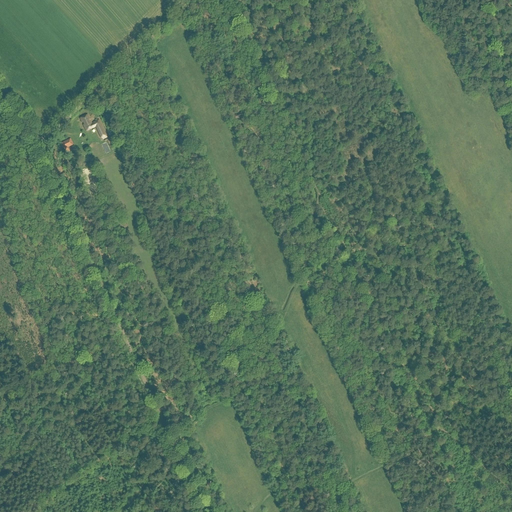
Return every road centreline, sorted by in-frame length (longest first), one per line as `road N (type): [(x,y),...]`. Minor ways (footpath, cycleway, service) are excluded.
road 1 (track): [(210,511),(38,140)]
road 2 (track): [(255,511),(271,493),(349,482),(434,427),(468,416),(511,418)]
road 3 (track): [(38,140),(193,0)]
